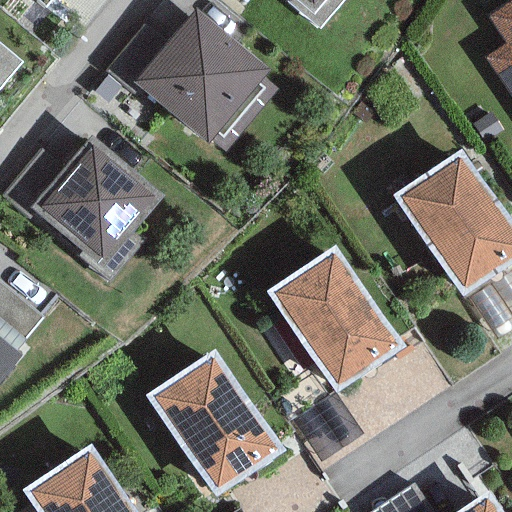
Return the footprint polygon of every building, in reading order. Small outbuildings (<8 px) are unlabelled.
[(284,0),(284,1),(318,30),(343,0),(284,0)] [(511,1),(487,18),(505,44),(484,58),(511,98),(511,1)] [(269,70),(195,8),(165,43),(132,83),(140,90),(206,145),(210,141),(224,153),(277,90),(263,77),(269,70)] [(132,83),(165,43),(143,25),(104,72),(134,97),(140,90),(132,83)] [(0,87),(21,63),(0,45),(0,87)] [(163,197),(90,136),(63,169),(29,210),(37,216),(80,252),(77,256),(108,281),(142,241),(132,233),(163,197)] [(29,210),(63,169),(39,149),(0,196),(0,197),(32,223),(37,216),(29,210)] [(511,226),(460,151),(392,197),(462,299),(511,264),(511,226)] [(335,247),(266,293),(335,394),(404,348),(335,247)] [(42,320),(0,284),(0,319),(24,340),(42,320)] [(24,340),(0,319),(0,340),(14,352),(24,340)] [(0,380),(20,356),(14,352),(0,340),(0,380)] [(213,350),(145,396),(215,499),(283,452),(213,350)] [(135,511),(89,444),(21,490),(36,511),(135,511)] [(503,511),(489,491),(456,511),(503,511)]
